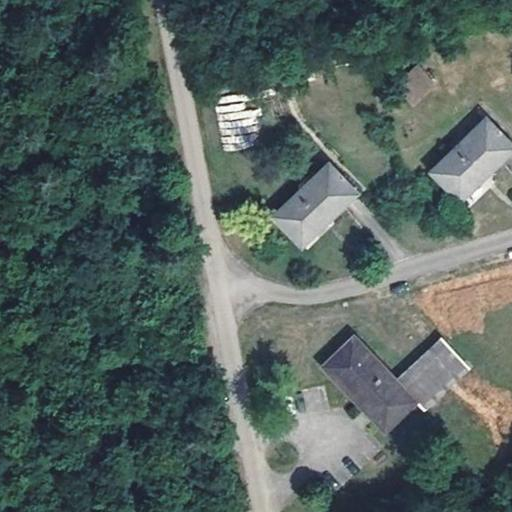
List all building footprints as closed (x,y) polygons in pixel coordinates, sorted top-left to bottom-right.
[(392,86),(411,107),(436,85),(417,64),(392,86)] [(511,144),(485,116),(432,168),(461,196),(511,145),(511,144)] [(328,160),(273,212),(301,241),(353,189),(328,160)] [(353,331),(320,362),(385,431),(418,399),(400,380),(353,331)] [(443,340),(400,380),(418,399),(431,411),(470,371),(443,340)]
